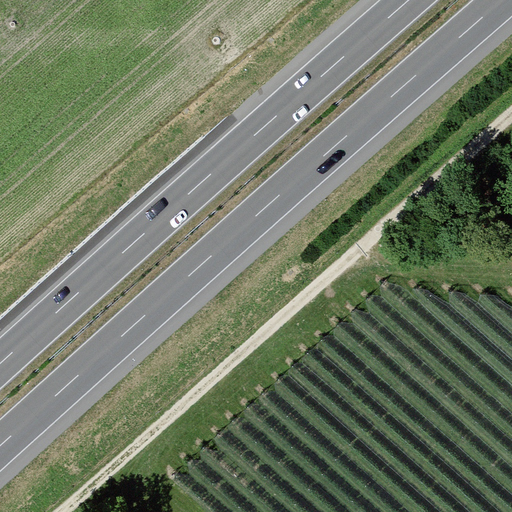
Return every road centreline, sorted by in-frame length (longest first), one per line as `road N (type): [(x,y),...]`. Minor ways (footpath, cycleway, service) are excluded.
road 1 (motorway): [(0,446),(503,0)]
road 2 (track): [(63,511),(511,113)]
road 3 (motorway): [(409,0),(0,364)]
road 4 (track): [(350,257),(511,253)]
